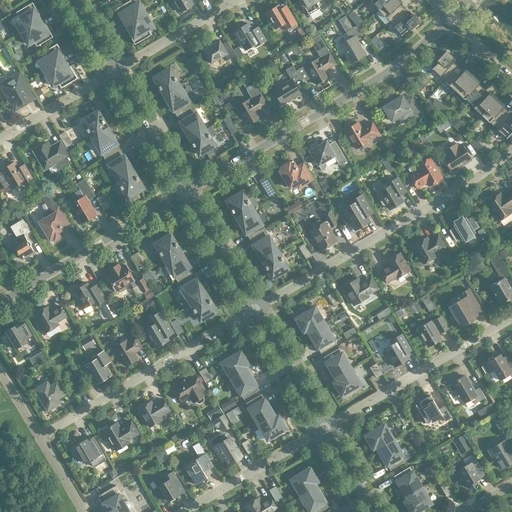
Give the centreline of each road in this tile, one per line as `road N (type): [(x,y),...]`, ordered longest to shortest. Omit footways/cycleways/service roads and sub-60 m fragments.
road 1 (residential): [(450,22),(375,83),(184,195)]
road 2 (residential): [(255,313),(511,152)]
road 3 (residential): [(39,437),(255,313)]
road 4 (residential): [(511,320),(324,430)]
road 5 (residential): [(184,195),(0,306)]
road 6 (residential): [(324,430),(185,511)]
road 7 (residential): [(242,0),(113,76)]
road 8 (unclassified): [(113,76),(184,195)]
road 9 (unclassified): [(184,195),(255,313)]
road 10 (unclassified): [(255,313),(324,430)]
road 11 (residential): [(113,76),(0,143)]
